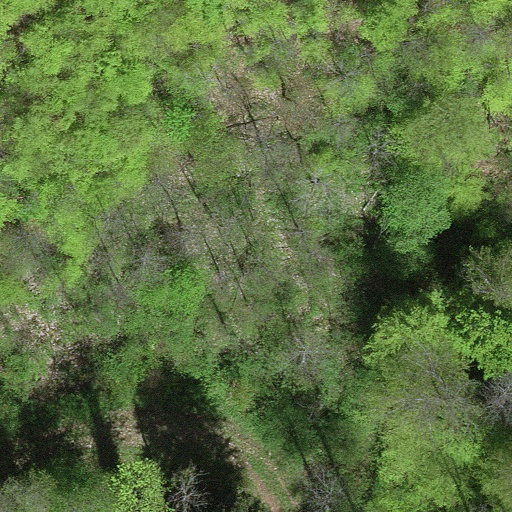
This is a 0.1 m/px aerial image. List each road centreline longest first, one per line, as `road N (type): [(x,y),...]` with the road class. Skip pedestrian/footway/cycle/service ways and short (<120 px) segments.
road 1 (track): [(0,461),(46,431),(172,416),(269,464),(297,511)]
road 2 (track): [(355,511),(383,422),(480,252),(511,229)]
